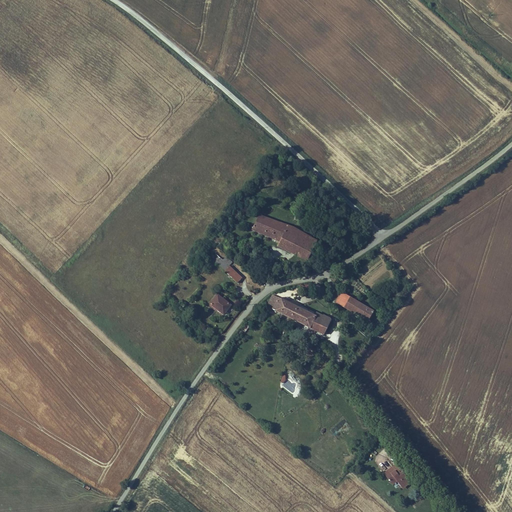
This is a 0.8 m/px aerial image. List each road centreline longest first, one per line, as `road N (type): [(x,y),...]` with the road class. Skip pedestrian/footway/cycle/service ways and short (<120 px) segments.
road 1 (tertiary): [(113,511),(255,300),(384,236)]
road 2 (unclassified): [(384,236),(110,0)]
road 3 (tertiary): [(384,236),(511,143)]
